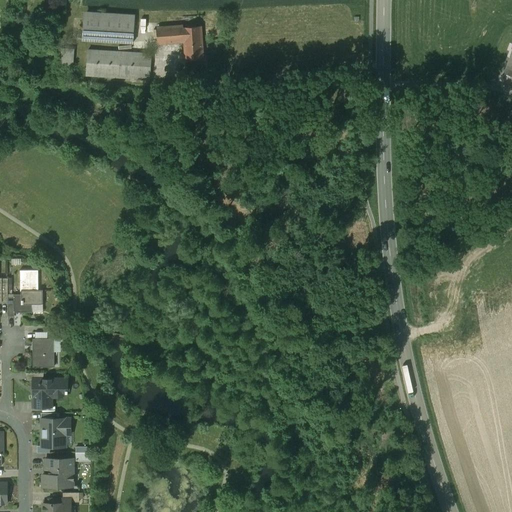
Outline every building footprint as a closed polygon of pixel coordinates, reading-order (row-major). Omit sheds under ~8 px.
[(135,22),(84,19),(83,39),(134,42),(135,22)] [(183,25),(157,27),(158,43),(184,41),(184,37),(202,36),(201,26),(183,28),(183,25)] [(202,36),(184,37),(184,41),(186,58),(203,57),(202,36)] [(73,49),(62,48),(61,64),(71,65),(73,49)] [(152,54),(88,49),(87,74),(150,79),(152,54)] [(180,91),(165,93),(166,100),(180,99),(180,91)] [(38,270),(19,270),(19,290),(21,291),(21,294),(13,294),(13,298),(13,313),(14,313),(32,313),(32,305),(43,305),(43,290),(38,290),(38,270)] [(48,339),(33,339),(33,367),(54,367),(54,339),(48,339)] [(43,379),(33,379),(33,380),(34,407),(52,407),(52,391),(66,391),(66,395),(69,395),(68,390),(67,390),(67,379),(43,379)] [(57,420),(46,420),(46,430),(42,430),(42,446),(63,446),(63,432),(71,432),(71,419),(57,419),(57,420)] [(74,459),(46,459),(46,469),(52,469),(52,475),(43,475),(43,487),(61,487),(71,487),(71,483),(71,469),(74,469),(74,459)] [(79,492),(63,493),(63,500),(70,500),(70,502),(79,502),(79,492)] [(63,500),(49,500),(50,503),(43,503),(43,511),(70,511),(70,502),(70,500),(63,500)]
